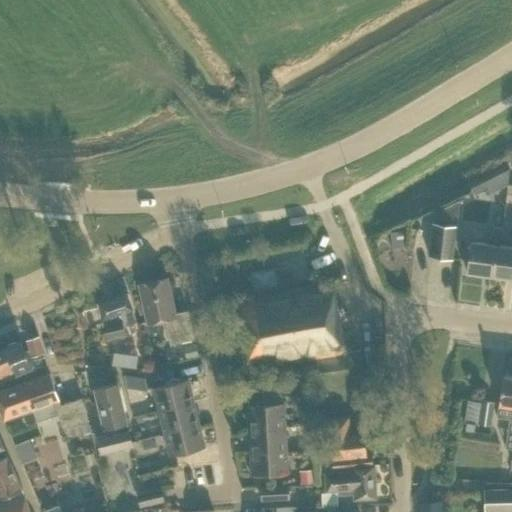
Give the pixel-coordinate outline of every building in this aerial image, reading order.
[(452,259),(460,200),(433,212),(427,256),(452,259)] [(466,272),(493,276),(497,245),(500,245),(502,228),(493,226),(491,244),(471,241),(466,272)] [(403,247),(401,230),(389,232),(391,249),(403,247)] [(511,247),(500,245),(497,245),(493,276),(511,278),(511,247)] [(245,369),(309,358),(312,374),(363,366),(360,350),(344,352),(332,282),(282,290),(278,266),(251,271),(254,289),(258,288),(259,294),(233,298),(245,369)] [(165,319),(170,344),(194,339),(188,310),(174,313),(166,278),(139,284),(147,323),(165,319)] [(400,280),(397,289),(405,292),(408,282),(400,280)] [(123,327),(136,322),(130,302),(127,294),(98,304),(106,339),(125,335),(123,327)] [(7,348),(2,350),(13,376),(36,367),(36,368),(46,364),(37,337),(26,340),(29,350),(24,352),(20,342),(16,344),(14,342),(7,345),(7,348)] [(198,354),(196,343),(185,346),(187,357),(198,354)] [(115,361),(138,363),(140,350),(117,348),(115,361)] [(0,382),(13,376),(2,350),(1,350),(0,350),(0,382)] [(26,403),(34,421),(57,413),(63,429),(88,421),(82,398),(60,405),(50,373),(14,386),(22,405),(26,403)] [(145,379),(124,377),(127,388),(148,391),(145,379)] [(511,377),(502,377),(496,417),(510,419),(508,432),(511,432),(511,377)] [(153,388),(158,410),(193,402),(188,379),(153,388)] [(96,437),(100,454),(132,446),(117,384),(94,389),(105,434),(96,437)] [(282,387),(284,400),(303,398),(302,385),(282,387)] [(26,403),(22,405),(14,386),(0,391),(0,410),(4,421),(22,414),(26,424),(34,421),(26,403)] [(478,424),(490,426),(494,402),(481,400),(478,424)] [(199,424),(193,402),(158,410),(164,433),(199,424)] [(247,404),(249,427),(285,426),(283,402),(247,404)] [(329,436),(332,468),(372,464),(371,456),(366,457),(363,432),(350,433),(348,417),(329,418),(331,435),(329,436)] [(199,424),(164,433),(169,456),(204,447),(199,424)] [(286,449),(285,426),(249,427),(250,451),(286,449)] [(143,449),(157,446),(154,436),(141,439),(143,449)] [(14,445),(22,463),(36,457),(29,439),(14,445)] [(286,449),(250,451),(251,474),(287,472),(286,449)] [(0,499),(6,496),(8,500),(24,495),(22,488),(21,488),(6,455),(0,458),(0,499)] [(337,495),(353,494),(353,499),(375,498),(374,465),(352,467),(352,470),(324,473),(325,491),(337,491),(337,495)] [(299,471),(300,484),(314,483),(313,470),(299,471)] [(289,498),(288,486),(260,487),(261,500),(289,498)] [(137,494),(140,506),(163,501),(160,488),(137,494)] [(502,511),(511,511),(511,492),(485,495),(485,511),(502,511)] [(0,511),(29,511),(24,495),(8,500),(0,501),(0,511)] [(420,511),(440,511),(439,499),(420,500),(420,511)] [(295,511),(295,502),(281,502),(280,511),(295,511)]
